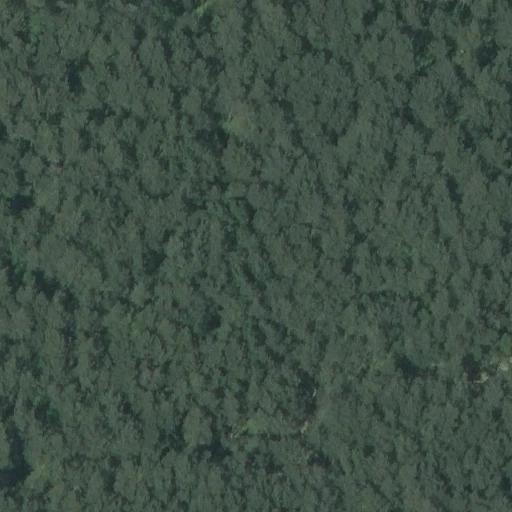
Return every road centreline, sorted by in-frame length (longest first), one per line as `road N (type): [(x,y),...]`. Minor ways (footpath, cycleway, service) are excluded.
road 1 (track): [(0,490),(315,462)]
road 2 (track): [(511,392),(361,397),(335,413),(315,462),(335,511)]
